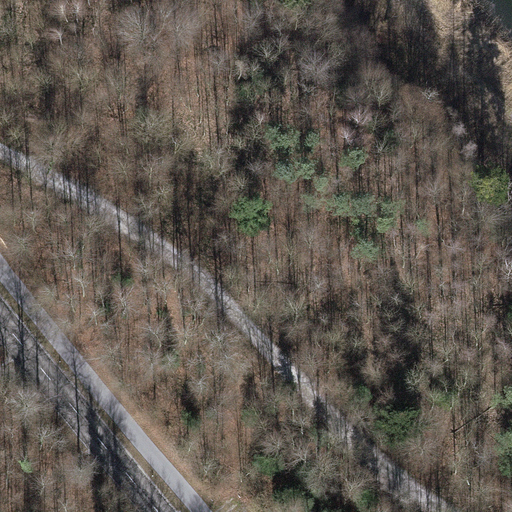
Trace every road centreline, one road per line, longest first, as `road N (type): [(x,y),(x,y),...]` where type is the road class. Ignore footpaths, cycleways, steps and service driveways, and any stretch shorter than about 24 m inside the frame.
road 1 (track): [(0,151),(145,236),(208,286),(370,463),(444,511)]
road 2 (tertiary): [(159,511),(0,317)]
